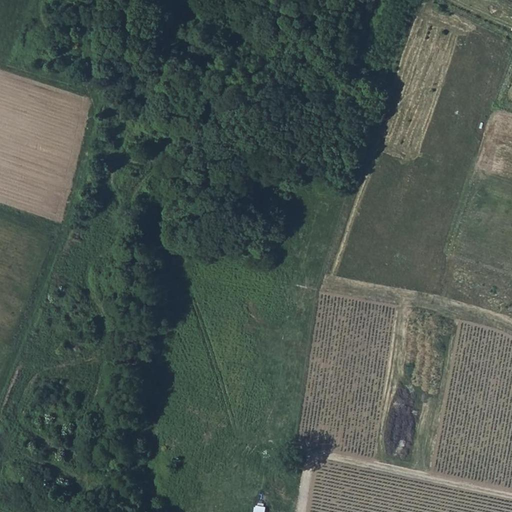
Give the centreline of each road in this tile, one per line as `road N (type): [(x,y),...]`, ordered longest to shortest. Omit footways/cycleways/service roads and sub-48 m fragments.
road 1 (track): [(0,396),(79,175),(96,95),(0,63)]
road 2 (track): [(511,498),(315,457),(302,511)]
road 3 (track): [(511,334),(321,290)]
